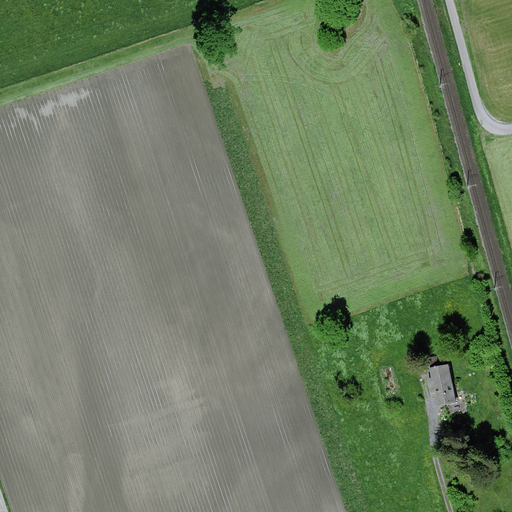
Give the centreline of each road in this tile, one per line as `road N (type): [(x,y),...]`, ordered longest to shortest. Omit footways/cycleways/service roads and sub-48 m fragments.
road 1 (unclassified): [(511,130),(479,117),(448,0)]
road 2 (track): [(425,380),(455,511)]
